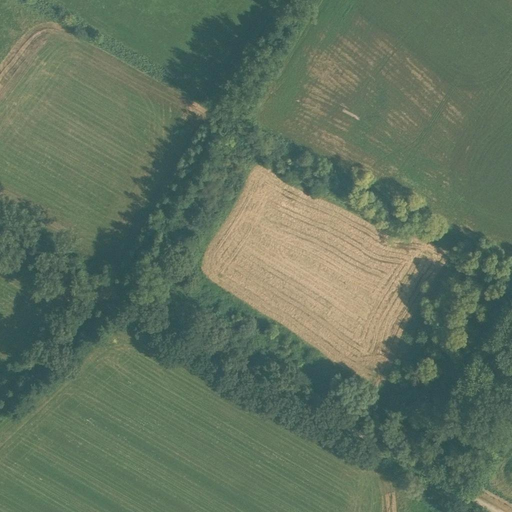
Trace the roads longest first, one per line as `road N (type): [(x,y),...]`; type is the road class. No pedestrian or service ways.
road 1 (track): [(290,0),(103,290),(0,392)]
road 2 (track): [(103,290),(493,511)]
